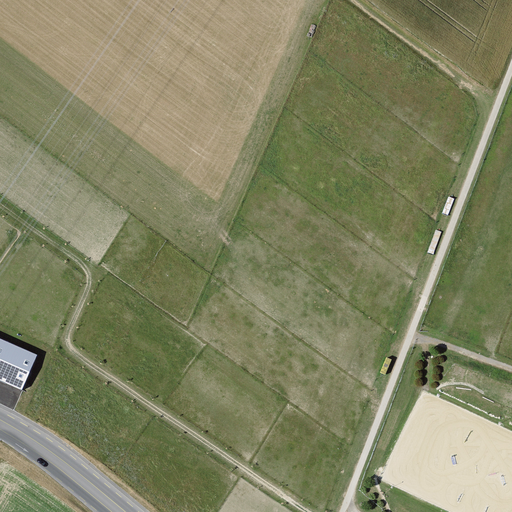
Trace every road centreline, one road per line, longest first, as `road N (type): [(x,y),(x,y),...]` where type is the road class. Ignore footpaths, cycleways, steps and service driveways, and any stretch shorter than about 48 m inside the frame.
road 1 (track): [(511,65),(343,511)]
road 2 (secondary): [(118,511),(0,423)]
